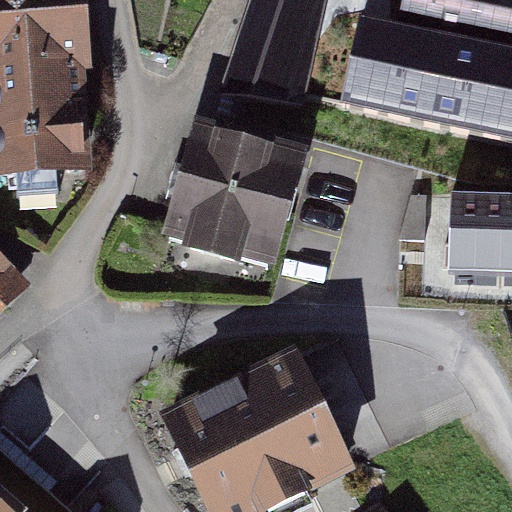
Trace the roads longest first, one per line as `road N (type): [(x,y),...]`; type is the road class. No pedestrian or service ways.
road 1 (residential): [(69,332),(325,321),(418,331),(456,346),(511,426)]
road 2 (residential): [(69,332),(82,255),(144,118)]
road 3 (residential): [(69,332),(86,410),(154,511)]
road 4 (residential): [(144,118),(190,73),(228,0)]
road 5 (residential): [(110,0),(144,118)]
